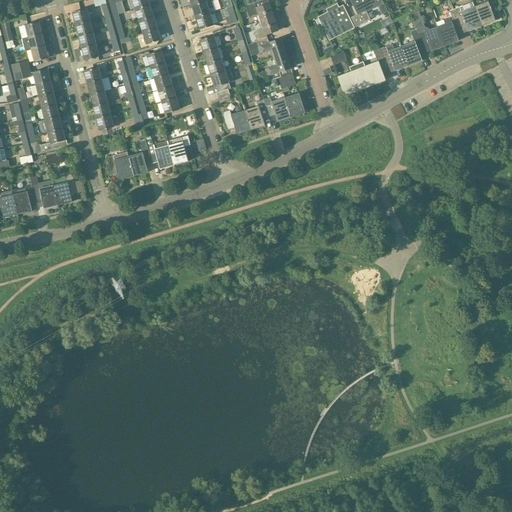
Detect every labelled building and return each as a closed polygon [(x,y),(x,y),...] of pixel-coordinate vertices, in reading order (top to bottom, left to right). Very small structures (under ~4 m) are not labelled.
[(132,0),(136,9),(150,5),(148,0),(132,0)] [(192,6),(196,17),(210,13),(210,14),(215,12),(211,0),(209,0),(206,1),(192,6)] [(222,0),(225,9),(227,8),(233,6),(231,0),(222,0)] [(350,0),(357,14),(351,17),(356,27),(370,20),(365,10),(377,4),(380,9),(380,8),(383,15),(388,13),(381,0),(350,0)] [(258,14),(260,21),(273,17),(269,3),(257,7),(255,2),(248,4),(245,5),(249,17),(258,14)] [(488,2),(474,7),(482,26),(495,21),(488,2)] [(482,26),(474,7),(473,3),(453,10),(458,24),(464,22),(468,32),(482,26)] [(329,40),(350,30),(354,28),(343,5),(339,7),(337,4),(331,7),(332,10),(318,17),(329,40)] [(154,16),(150,5),(136,9),(139,21),(154,16)] [(233,6),(227,8),(229,15),(235,13),(233,6)] [(117,7),(111,9),(113,16),(119,14),(117,7)] [(76,24),(90,21),(87,9),(73,13),(76,24)] [(432,51),(445,46),(437,26),(431,29),(424,26),(418,10),(410,13),(417,30),(422,44),(428,41),(432,51)] [(437,26),(445,46),(459,41),(457,36),(453,26),(458,24),(453,10),(447,12),(449,18),(443,20),(445,24),(437,26)] [(214,25),(210,14),(210,13),(196,17),(200,30),(214,25)] [(111,15),(105,17),(107,24),(113,22),(111,15)] [(154,16),(139,21),(143,33),(157,28),(154,16)] [(278,31),(273,17),(260,21),(263,29),(254,32),(257,43),(268,39),(266,35),(278,31)] [(121,19),(115,21),(117,28),(123,26),(121,19)] [(25,25),(28,37),(42,34),(39,21),(25,25)] [(93,33),(90,21),(76,24),(79,36),(93,33)] [(161,40),(157,28),(143,33),(147,45),(161,40)] [(240,28),(234,29),(236,36),(242,34),(240,28)] [(3,30),(6,42),(13,40),(10,29),(3,30)] [(414,41),(401,46),(408,66),(422,61),(417,46),(422,44),(417,30),(411,32),(414,41)] [(82,48),(96,44),(93,33),(79,36),(82,48)] [(28,37),(31,49),(45,46),(42,34),(28,37)] [(200,40),(203,52),(217,47),(213,35),(200,40)] [(243,39),(237,41),(240,48),(246,46),(243,39)] [(271,49),(273,57),(288,52),(286,44),(283,44),(281,39),(269,42),(268,39),(257,43),(260,53),(271,49)] [(15,47),(13,40),(6,42),(8,49),(15,47)] [(100,57),(96,44),(82,48),(85,60),(100,57)] [(392,61),(395,71),(408,66),(401,46),(394,49),(393,45),(386,47),(380,49),(386,63),(392,61)] [(48,58),(45,46),(31,49),(34,61),(48,58)] [(221,59),(217,47),(203,52),(207,64),(221,59)] [(330,55),(332,60),(345,54),(343,49),(330,55)] [(378,61),(365,66),(372,86),(386,81),(380,65),(386,63),(380,49),(374,52),(378,61)] [(151,67),(166,62),(162,50),(148,55),(151,67)] [(247,51),(241,53),(243,60),(249,58),(247,51)] [(269,79),(278,76),(280,76),(279,72),(290,68),(288,62),(291,61),(288,52),(273,57),(276,65),(266,69),(269,79)] [(345,54),(332,60),(334,66),(347,59),(345,54)] [(225,71),(221,59),(207,64),(211,75),(225,71)] [(14,72),(29,68),(27,61),(12,64),(14,72)] [(169,74),(166,62),(151,67),(155,78),(169,74)] [(350,68),(351,71),(358,91),(372,86),(365,66),(363,62),(350,68)] [(134,64),(127,66),(129,73),(136,71),(134,64)] [(257,78),(253,65),(252,66),(247,67),(251,80),(257,78)] [(88,82),(102,79),(99,67),(85,71),(88,82)] [(31,76),(29,68),(14,72),(16,80),(31,76)] [(33,72),(36,84),(51,81),(48,69),(33,72)] [(229,83),(225,71),(211,75),(215,87),(229,83)] [(358,91),(351,71),(337,76),(345,96),(358,91)] [(278,76),(280,83),(291,79),(289,73),(280,76),(278,76)] [(169,74),(155,78),(159,90),(173,86),(169,74)] [(137,76),(131,78),(133,85),(139,83),(137,76)] [(105,91),(102,79),(88,82),(91,94),(105,91)] [(293,85),(291,79),(280,83),(282,88),(293,85)] [(36,84),(39,96),(53,93),(51,81),(36,84)] [(124,86),(126,93),(132,91),(130,85),(124,86)] [(177,97),(173,86),(159,90),(162,102),(177,97)] [(217,93),(218,98),(230,95),(228,89),(217,93)] [(93,106),(108,103),(105,91),(91,94),(93,106)] [(56,105),(53,93),(39,96),(42,108),(56,105)] [(236,105),(242,104),(240,93),(234,95),(236,105)] [(299,93),(285,97),(291,117),(305,113),(299,93)] [(230,95),(218,98),(220,104),(231,100),(230,95)] [(136,103),(134,96),(128,98),(130,105),(136,103)] [(177,97),(162,102),(166,114),(180,109),(177,97)] [(270,97),(263,100),(268,113),(274,111),(277,121),(291,117),(285,97),(271,102),(270,97)] [(258,106),(245,110),(251,130),(265,125),(262,115),(268,113),(263,100),(257,102),(258,106)] [(111,114),(108,103),(93,106),(96,118),(111,114)] [(42,108),(45,120),(59,116),(56,105),(42,108)] [(237,134),(251,130),(245,110),(231,114),(230,110),(222,112),(227,127),(233,124),(237,134)] [(111,114),(96,118),(100,130),(114,127),(111,114)] [(45,120),(48,132),(62,129),(59,116),(45,120)] [(62,129),(48,132),(51,144),(65,141),(62,129)] [(189,135),(168,141),(174,165),(189,161),(186,151),(192,150),(189,135)] [(142,152),(128,156),(134,176),(148,172),(145,162),(151,160),(148,146),(146,139),(139,140),(138,143),(140,151),(142,150),(142,152)] [(160,169),(174,165),(168,141),(148,146),(151,160),(158,159),(160,169)] [(120,180),(134,176),(128,156),(127,152),(107,157),(111,171),(117,170),(120,180)] [(48,166),(61,163),(59,153),(45,156),(48,166)] [(76,190),(74,183),(73,177),(73,176),(72,175),(66,176),(52,179),(53,185),(58,205),(72,202),(71,195),(77,194),(76,190)] [(32,185),(36,203),(42,201),(44,208),(58,205),(53,185),(39,188),(36,176),(30,177),(32,185)] [(32,185),(12,190),(18,215),(32,211),(30,204),(36,203),(32,185)] [(4,218),(18,215),(12,190),(0,192),(0,207),(1,208),(4,218)]
